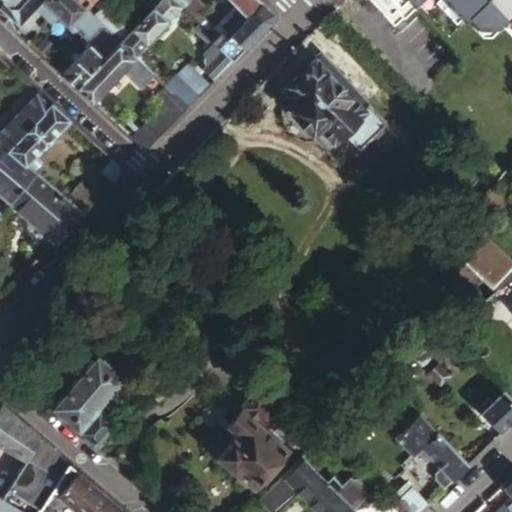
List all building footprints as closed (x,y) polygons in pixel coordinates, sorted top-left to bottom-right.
[(0,0),(0,16),(13,28),(32,8),(39,0),(0,0)] [(42,0),(68,26),(74,20),(88,34),(97,26),(101,22),(94,15),(86,7),(80,0),(42,0)] [(186,0),(161,0),(139,23),(134,29),(147,41),(164,23),(183,4),(186,0)] [(196,6),(189,0),(186,0),(183,4),(185,5),(191,11),(196,6)] [(215,44),(231,60),(272,18),(271,10),(261,0),(259,0),(236,24),(223,37),(215,44)] [(259,0),(231,0),(242,11),(229,16),(216,29),(220,34),(223,37),(236,24),(259,0)] [(511,0),(373,0),(395,22),(418,0),(419,0),(450,32),(465,18),(480,34),(489,34),(501,23),(511,34),(511,0)] [(109,30),(120,42),(121,41),(126,37),(130,33),(103,5),(94,15),(101,22),(105,26),(109,30)] [(189,18),(194,14),(191,11),(185,5),(182,17),(190,25),(193,22),(189,18)] [(32,8),(13,28),(23,38),(42,18),(32,8)] [(202,14),(198,10),(194,14),(189,18),(193,22),(202,14)] [(190,25),(196,31),(200,28),(195,23),(193,22),(190,25)] [(106,32),(109,30),(105,26),(101,30),(97,26),(88,34),(87,35),(79,40),(84,51),(90,45),(93,49),(106,37),(106,32)] [(200,28),(196,31),(209,45),(212,41),(209,38),(200,28)] [(134,29),(130,33),(126,37),(121,41),(134,54),(147,41),(134,29)] [(61,73),(75,86),(120,42),(109,30),(106,32),(106,37),(93,49),(90,45),(84,51),(61,73)] [(212,42),(215,44),(223,37),(220,34),(212,42)] [(120,42),(75,86),(91,101),(135,55),(134,54),(121,41),(120,42)] [(212,78),(231,60),(215,44),(212,42),(212,41),(209,45),(202,52),(210,60),(202,68),(212,78)] [(320,53),(283,87),(297,102),(297,115),(305,124),(318,125),(333,140),(342,132),(358,149),(386,123),(320,53)] [(179,76),(197,94),(206,85),(186,65),(177,74),(179,76)] [(174,92),(187,105),(197,94),(179,76),(177,74),(176,73),(165,84),(174,92)] [(0,125),(0,140),(8,147),(50,103),(40,94),(35,89),(0,125)] [(168,124),(187,105),(174,92),(130,137),(138,144),(139,145),(148,144),(168,124)] [(50,103),(8,147),(25,162),(34,153),(45,142),(67,119),(50,103)] [(7,201),(35,170),(34,169),(25,162),(8,147),(0,140),(0,195),(4,199),(7,201)] [(34,153),(25,162),(34,169),(42,161),(34,153)] [(119,165),(110,157),(99,169),(113,182),(120,175),(119,165)] [(475,203),(476,202),(499,176),(489,166),(464,192),(475,203)] [(7,201),(54,242),(84,211),(69,199),(65,195),(60,191),(40,175),(35,170),(7,201)] [(69,199),(84,211),(90,204),(100,195),(81,178),(70,190),(65,195),(69,199)] [(60,191),(65,195),(70,190),(65,186),(60,191)] [(496,290),(501,286),(511,276),(511,261),(477,227),(475,226),(452,249),(496,290)] [(117,231),(101,247),(126,276),(143,260),(117,231)] [(126,276),(186,343),(193,335),(168,308),(178,299),(143,260),(126,276)] [(511,296),(511,276),(501,286),(511,298),(511,296)] [(201,325),(178,299),(168,308),(193,335),(201,325)] [(455,324),(445,332),(452,339),(454,341),(473,325),(465,316),(455,324)] [(452,339),(445,332),(432,343),(438,351),(452,339)] [(416,357),(413,359),(418,364),(428,357),(423,350),(416,357)] [(63,389),(48,405),(94,444),(113,422),(103,414),(115,400),(113,398),(117,394),(112,390),(124,376),(95,351),(80,368),(75,368),(62,382),(63,389)] [(425,371),(437,383),(446,374),(433,362),(425,371)] [(131,381),(144,393),(158,376),(145,364),(131,381)] [(163,373),(148,391),(157,399),(172,381),(163,373)] [(417,410),(387,380),(377,388),(368,396),(394,425),(398,422),(401,425),(417,410)] [(511,420),(511,399),(499,387),(477,408),(500,431),(511,420)] [(273,405),(257,388),(240,407),(241,408),(229,422),(237,430),(217,453),(235,469),(236,477),(243,484),(251,483),(253,486),(271,465),(290,444),(282,436),(292,426),(273,405)] [(37,511),(61,475),(70,461),(41,436),(1,401),(0,403),(0,441),(26,456),(4,496),(0,493),(0,511),(37,511)] [(443,485),(467,462),(426,420),(417,410),(401,425),(393,433),(410,451),(418,444),(437,464),(433,469),(433,475),(443,485)] [(350,412),(329,429),(343,443),(362,426),(350,412)] [(418,444),(410,451),(433,475),(433,469),(437,464),(418,444)] [(354,510),(301,457),(299,458),(270,485),(257,497),(272,511),(296,489),(318,511),(353,511),(355,511),(354,510)] [(127,511),(70,461),(61,475),(68,482),(61,492),(82,511),(127,511)] [(511,498),(505,505),(511,511),(511,474),(501,485),(511,497),(511,498)] [(396,498),(410,511),(414,511),(426,501),(410,485),(396,498)]
